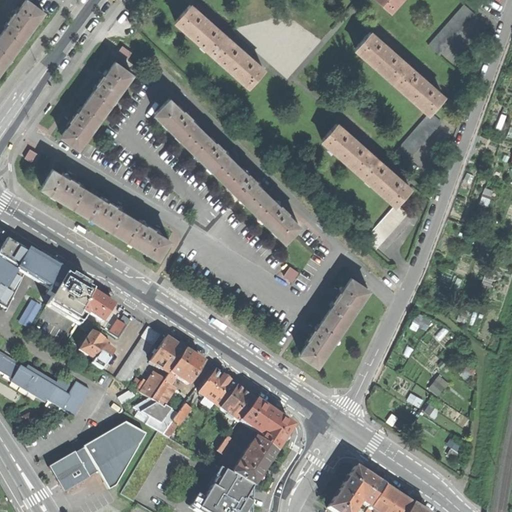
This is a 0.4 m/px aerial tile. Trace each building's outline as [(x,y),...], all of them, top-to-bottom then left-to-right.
[(9,23),(0,34),(0,36),(16,49),(44,12),(27,0),(25,0),(16,13),(14,12),(11,16),(7,21),(9,23)] [(376,0),(389,10),(397,0),(376,0)] [(226,37),(211,23),(211,22),(209,20),(206,18),(206,19),(190,5),(175,21),(211,53),(226,37)] [(428,45),(439,54),(475,14),(464,5),(428,45)] [(406,64),(391,50),(391,49),(389,47),(387,45),(386,46),(370,32),(355,48),(392,80),(406,64)] [(0,71),(16,49),(0,36),(0,71)] [(263,70),(247,56),(248,55),(245,52),(243,50),(242,51),(226,37),(211,53),(249,86),(263,70)] [(122,45),(117,53),(126,60),(132,52),(122,45)] [(132,74),(115,61),(105,75),(104,76),(102,75),(99,79),(95,85),(97,86),(88,99),(105,111),(132,74)] [(443,97),(427,83),(428,82),(425,79),(423,77),(422,78),(406,64),(392,80),(429,113),(429,112),(443,97)] [(154,113),(187,145),(202,130),(189,117),(190,116),(186,112),(181,107),(180,109),(169,98),(154,113)] [(78,148),(105,111),(88,99),(79,111),(77,109),(73,115),(70,119),(72,121),(61,135),(78,148)] [(394,152),(405,162),(441,122),(429,112),(429,113),(394,152)] [(373,155),(357,142),(358,141),(355,138),(353,137),(352,137),(336,123),(321,140),(358,172),(373,155)] [(187,145),(219,177),(234,161),(221,149),(223,148),(218,143),(214,139),(212,140),(202,130),(187,145)] [(29,149),(24,157),(34,164),(39,156),(29,149)] [(410,188),(394,174),(395,173),(392,171),(390,169),(389,170),(373,155),(358,172),(395,205),(396,204),(410,188)] [(219,177),(251,208),(266,193),(253,181),(255,179),(250,175),(246,170),(245,172),(234,161),(219,177)] [(52,169),(41,187),(80,210),(91,192),(75,182),(76,180),(73,179),(70,177),(68,179),(65,176),(52,169)] [(95,194),(91,192),(80,210),(119,234),(130,216),(120,210),(113,206),(115,204),(112,202),(108,200),(107,202),(95,194)] [(251,208),(284,240),(293,231),(299,225),(286,213),(288,211),(283,207),(278,202),(277,203),(266,193),(251,208)] [(365,239),(376,248),(407,213),(396,204),(395,205),(365,239)] [(145,225),(130,216),(119,234),(158,257),(160,254),(169,239),(158,233),(152,229),(153,227),(150,225),(147,223),(145,225)] [(85,233),(87,230),(80,225),(78,224),(77,226),(76,228),(85,233)] [(7,238),(0,249),(0,254),(20,267),(26,271),(24,275),(47,288),(50,290),(47,294),(51,297),(65,274),(64,273),(62,277),(56,273),(58,270),(22,248),(7,238)] [(41,250),(39,254),(46,259),(48,260),(49,258),(50,256),(41,250)] [(0,298),(20,267),(0,254),(0,298)] [(298,272),(290,266),(284,276),(292,281),(298,272)] [(26,271),(20,267),(0,298),(0,305),(7,309),(24,275),(26,271)] [(78,313),(92,291),(75,280),(65,274),(51,297),(47,303),(80,323),(84,316),(78,313)] [(328,312),(325,316),(342,327),(368,289),(355,281),(351,278),(341,292),(339,291),(338,292),(336,296),(334,299),(332,300),(334,302),(328,312)] [(104,298),(92,291),(78,313),(84,316),(85,317),(88,313),(103,322),(114,304),(104,298)] [(299,353),(317,365),(342,327),(325,316),(316,329),(314,328),(313,329),(311,333),(308,337),(307,338),(308,338),(309,339),(299,353)] [(109,334),(117,339),(125,326),(117,321),(109,334)] [(127,385),(160,335),(148,326),(141,337),(141,338),(115,378),(127,385)] [(91,363),(101,370),(113,351),(100,343),(101,340),(96,336),(90,333),(79,350),(94,359),(91,363)] [(149,362),(167,374),(183,350),(173,343),(164,337),(149,362)] [(164,379),(163,381),(170,385),(175,377),(188,385),(198,371),(197,371),(202,363),(193,357),(183,350),(167,374),(164,379)] [(46,401),(74,417),(90,391),(76,382),(68,395),(51,385),(52,383),(47,380),(46,382),(43,380),(43,378),(38,375),(37,377),(34,375),(35,373),(32,371),(29,370),(28,371),(25,369),(26,368),(21,365),(20,366),(17,364),(18,363),(12,359),(11,361),(9,359),(10,358),(4,354),(3,356),(0,354),(0,353),(1,352),(0,351),(0,372),(11,380),(10,382),(45,403),(46,401)] [(205,397),(218,408),(234,386),(225,378),(215,371),(199,393),(205,397)] [(149,399),(151,399),(163,381),(164,379),(153,372),(145,385),(141,382),(136,391),(149,399)] [(440,375),(430,387),(439,394),(449,382),(440,375)] [(170,385),(163,381),(151,399),(163,407),(164,405),(175,388),(170,385)] [(237,422),(238,421),(253,400),(244,393),(234,386),(218,408),(237,422)] [(118,398),(122,404),(135,396),(131,390),(118,398)] [(157,431),(162,434),(177,414),(172,410),(164,405),(163,407),(151,399),(149,399),(134,408),(149,418),(146,424),(157,431)] [(261,436),(257,440),(274,452),(291,426),(260,405),(253,400),(238,421),(252,431),(252,430),(261,436)] [(436,416),(440,405),(431,401),(426,412),(436,416)] [(190,409),(184,404),(177,414),(162,434),(169,438),(190,409)] [(29,413),(22,417),(26,425),(33,421),(29,413)] [(108,490),(115,486),(145,434),(125,422),(83,447),(84,448),(75,452),(74,452),(48,467),(50,469),(52,468),(61,484),(65,485),(70,486),(86,477),(87,478),(97,472),(108,490)] [(121,494),(133,501),(166,445),(190,459),(193,453),(169,438),(162,434),(157,431),(121,494)] [(216,451),(223,456),(234,441),(227,436),(216,451)] [(229,474),(251,487),(253,485),(261,471),(263,468),(265,465),(274,452),(257,440),(255,438),(251,444),(250,443),(229,474)] [(352,511),(359,502),(368,508),(382,486),(368,477),(354,467),(327,508),(333,511),(352,511)] [(251,487),(229,474),(220,469),(203,499),(197,496),(191,505),(203,511),(245,511),(250,504),(243,499),(251,487)] [(405,511),(410,504),(397,496),(382,486),(368,508),(364,511),(405,511)]
